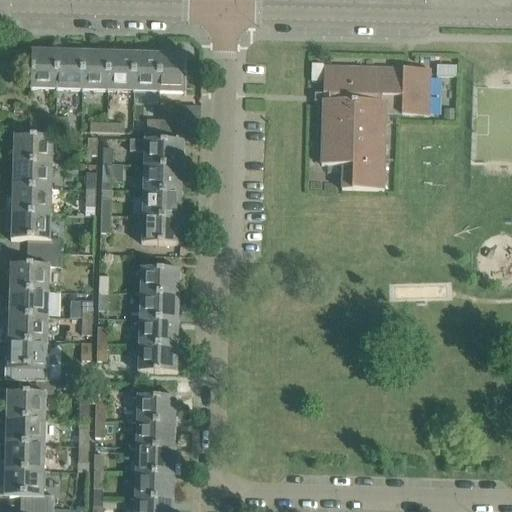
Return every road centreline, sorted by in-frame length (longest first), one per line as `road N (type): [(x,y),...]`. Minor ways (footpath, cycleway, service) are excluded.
road 1 (residential): [(511,503),(241,495),(221,486),(213,463),(222,12)]
road 2 (unclassified): [(465,17),(222,12)]
road 3 (unclassified): [(222,12),(0,6)]
